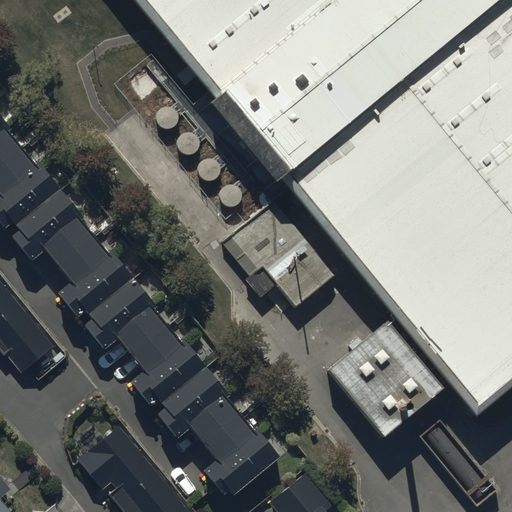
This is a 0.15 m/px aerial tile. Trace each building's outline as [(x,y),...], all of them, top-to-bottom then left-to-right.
[(511,0),(128,0),(478,431),(511,403),(511,0)] [(0,224),(2,226),(9,220),(16,228),(7,236),(28,259),(41,248),(67,279),(54,291),(74,313),(81,307),(89,316),(82,322),(102,346),(113,336),(139,367),(126,379),(147,404),(156,397),(162,404),(155,410),(176,435),(186,426),(211,455),(200,466),(222,491),(227,487),(232,493),(276,455),(250,425),(249,426),(220,393),(224,389),(73,214),(77,211),(3,125),(5,123),(0,116),(0,224)] [(0,346),(23,373),(27,369),(38,382),(60,364),(49,351),(56,345),(0,280),(0,346)] [(418,437),(441,466),(426,477),(452,510),(467,498),(475,509),(496,492),(440,419),(418,437)] [(187,511),(117,427),(77,461),(101,490),(110,483),(114,488),(108,493),(123,511),(187,511)] [(0,511),(13,511),(0,495),(0,494),(12,485),(0,470),(0,511)] [(325,511),(299,479),(270,502),(278,511),(325,511)]
